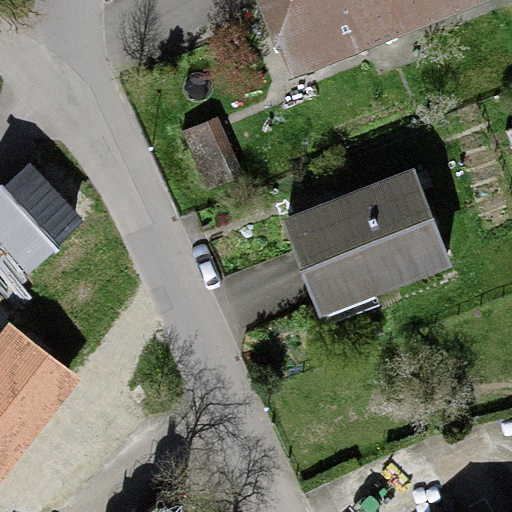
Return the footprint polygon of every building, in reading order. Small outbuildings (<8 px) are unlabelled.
[(262,0),(292,71),(462,0),(262,0)] [(218,113),(180,130),(206,189),(244,172),(218,113)] [(65,158),(0,217),(0,334),(18,318),(40,342),(112,275),(101,198),(65,158)] [(419,179),(287,228),(319,313),(451,264),(419,179)] [(511,511),(511,501),(486,511),(511,511)]
